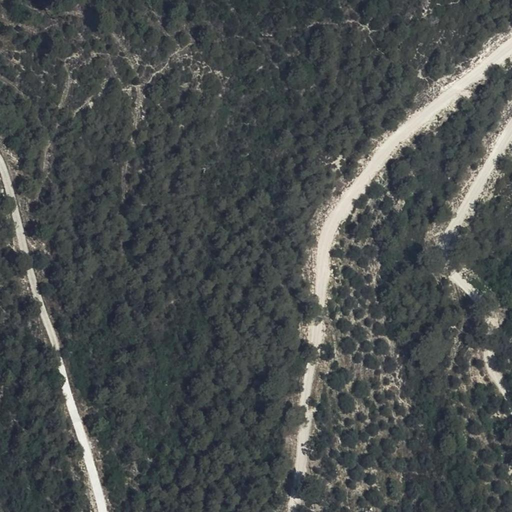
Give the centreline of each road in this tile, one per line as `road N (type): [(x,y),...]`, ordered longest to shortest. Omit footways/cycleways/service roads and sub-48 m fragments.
road 1 (track): [(511,45),(393,143),(331,223),(292,511)]
road 2 (track): [(511,408),(492,363),(484,309),(444,253),(511,124)]
road 3 (track): [(63,367),(0,161)]
road 4 (track): [(103,511),(63,367)]
